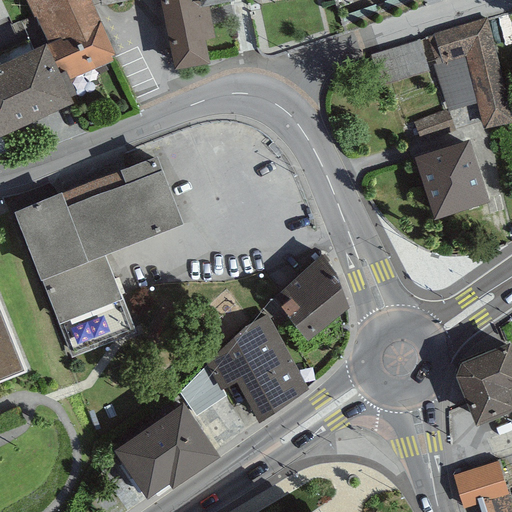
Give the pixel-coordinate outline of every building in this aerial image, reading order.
[(0,0),(0,22),(13,18),(7,0),(0,0)] [(28,0),(46,37),(99,12),(92,0),(28,0)] [(140,0),(101,0),(103,8),(141,0),(140,0)] [(214,32),(207,0),(161,0),(174,64),(209,57),(205,33),(214,32)] [(116,49),(99,12),(46,37),(60,67),(66,64),(71,76),(114,56),(112,51),(116,49)] [(511,123),(511,117),(487,24),(435,38),(440,57),(470,49),(491,129),(511,123)] [(46,37),(0,58),(0,131),(74,97),(71,90),(77,87),(71,76),(66,64),(60,67),(46,37)] [(382,50),(391,79),(436,66),(427,37),(382,50)] [(470,134),(414,151),(434,213),(489,196),(470,134)] [(183,215),(157,148),(120,162),(121,165),(62,188),(62,186),(14,204),(40,272),(104,247),(183,215)] [(104,247),(40,272),(72,354),(136,329),(104,247)] [(338,271),(322,248),(278,286),(278,292),(283,296),(280,298),(289,307),(286,309),(309,334),(349,300),(338,271)] [(0,378),(28,367),(0,297),(0,378)] [(268,311),(206,360),(221,386),(237,378),(258,418),(308,386),(268,311)] [(459,356),(454,371),(476,419),(510,406),(511,410),(511,409),(511,337),(511,336),(459,356)] [(173,480),(219,447),(184,395),(114,442),(146,490),(169,476),(173,480)] [(0,445),(36,431),(24,403),(0,413),(0,445)] [(497,459),(454,473),(464,505),(478,500),(507,491),(497,459)] [(511,511),(511,502),(507,491),(478,500),(481,511),(511,511)]
